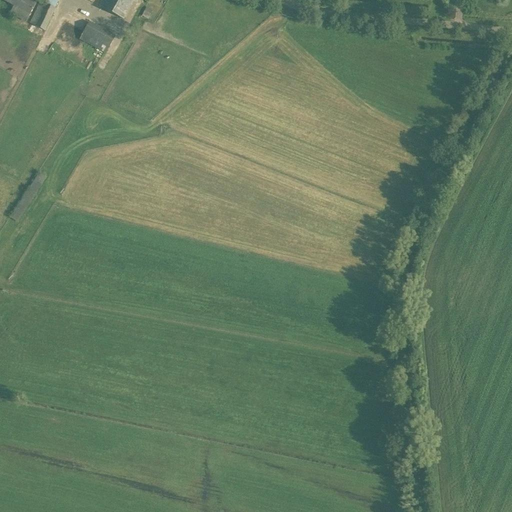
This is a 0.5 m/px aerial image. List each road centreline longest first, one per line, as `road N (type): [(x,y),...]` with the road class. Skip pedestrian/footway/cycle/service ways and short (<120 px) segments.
road 1 (track): [(425,511),(403,279),(447,173),(511,53)]
road 2 (unclassified): [(511,30),(329,13),(282,0)]
